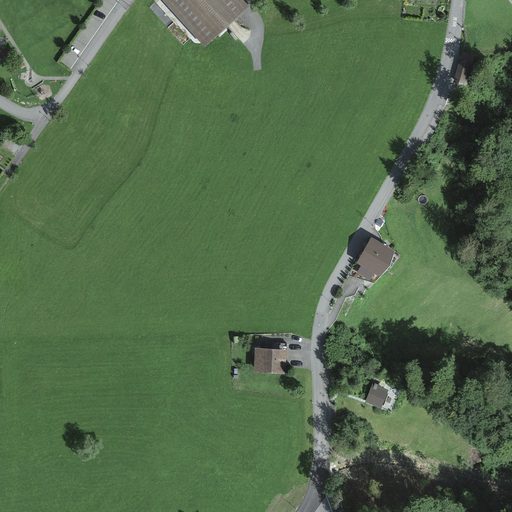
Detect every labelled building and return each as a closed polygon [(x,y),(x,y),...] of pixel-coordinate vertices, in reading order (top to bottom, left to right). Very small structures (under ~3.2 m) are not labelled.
[(245,9),(237,0),(164,0),(205,45),(245,9)] [(460,58),(453,81),(467,85),(473,62),(460,58)] [(395,252),(370,238),(357,262),(362,265),(357,273),(370,280),(375,272),(382,275),(395,252)] [(285,349),(255,348),(255,372),(285,372),(285,349)] [(372,384),(366,401),(382,407),(388,389),(372,384)]
